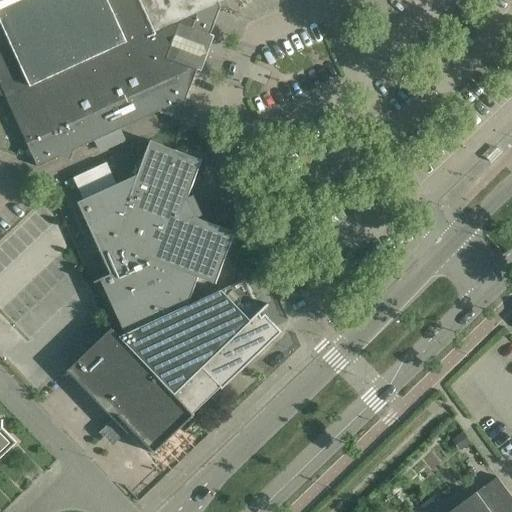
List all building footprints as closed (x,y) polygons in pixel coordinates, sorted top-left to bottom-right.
[(0,0),(0,95),(6,98),(23,135),(24,136),(28,147),(35,163),(38,167),(60,157),(70,161),(72,154),(74,151),(158,112),(178,120),(193,81),(197,70),(193,68),(206,34),(210,35),(215,24),(214,24),(220,8),(219,5),(228,0),(0,0)] [(94,282),(120,338),(187,306),(198,278),(216,284),(235,233),(197,219),(200,212),(195,201),(188,199),(202,160),(150,141),(137,175),(116,185),(83,200),(78,203),(110,275),(94,282)] [(106,163),(73,178),(83,200),(97,194),(116,185),(106,163)] [(187,306),(120,338),(193,414),(221,388),(222,389),(282,333),(265,315),(262,318),(244,279),(187,306)] [(111,329),(67,371),(114,420),(104,430),(117,444),(131,430),(154,454),(194,416),(193,414),(120,338),(111,329)] [(0,419),(0,459),(17,443),(2,428),(2,420),(0,419)] [(449,511),(511,511),(511,497),(497,477),(478,491),(449,511)]
